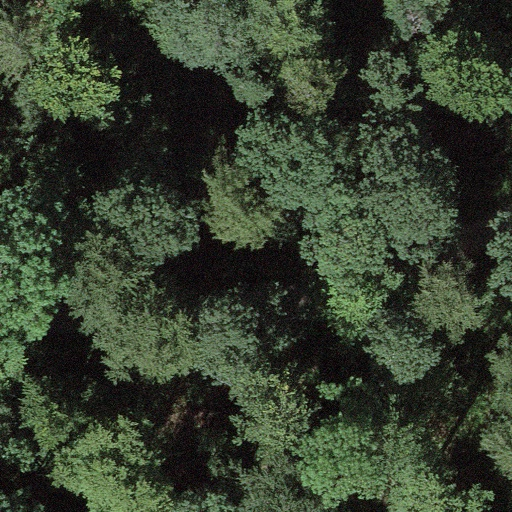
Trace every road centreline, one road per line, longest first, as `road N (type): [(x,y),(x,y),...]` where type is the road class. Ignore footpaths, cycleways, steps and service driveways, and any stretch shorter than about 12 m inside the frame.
road 1 (track): [(0,317),(207,310),(327,290),(511,217)]
road 2 (track): [(218,0),(0,65)]
